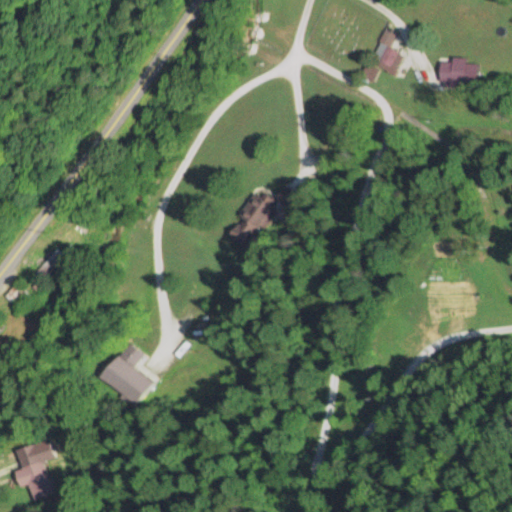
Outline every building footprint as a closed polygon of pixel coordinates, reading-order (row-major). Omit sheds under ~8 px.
[(400,63),(390,40),(371,49),(382,71),(400,63)] [(479,85),(479,59),(439,58),(439,84),(479,85)] [(247,246),(273,204),(254,192),(228,234),(247,246)] [(63,256),(56,249),(39,267),(46,274),(63,256)] [(14,305),(27,291),(16,281),(3,295),(14,305)] [(142,351),(127,341),(104,375),(139,399),(153,379),(133,365),(142,351)] [(53,492),(41,459),(12,469),(18,487),(27,483),(33,499),(53,492)]
